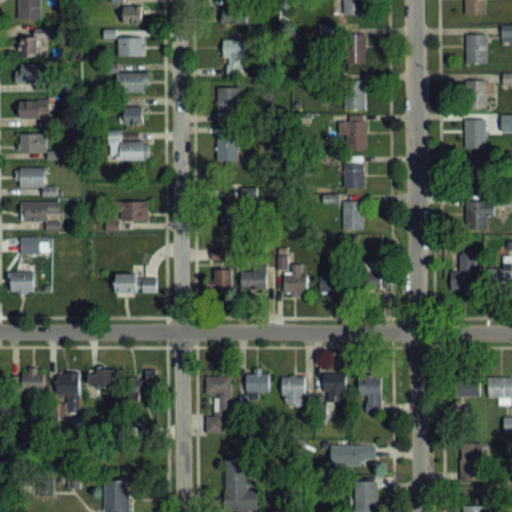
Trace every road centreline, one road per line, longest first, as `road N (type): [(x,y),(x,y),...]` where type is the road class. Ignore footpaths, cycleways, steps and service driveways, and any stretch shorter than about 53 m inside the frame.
road 1 (residential): [(182,511),(176,0)]
road 2 (residential): [(417,511),(413,0)]
road 3 (residential): [(0,331),(511,332)]
